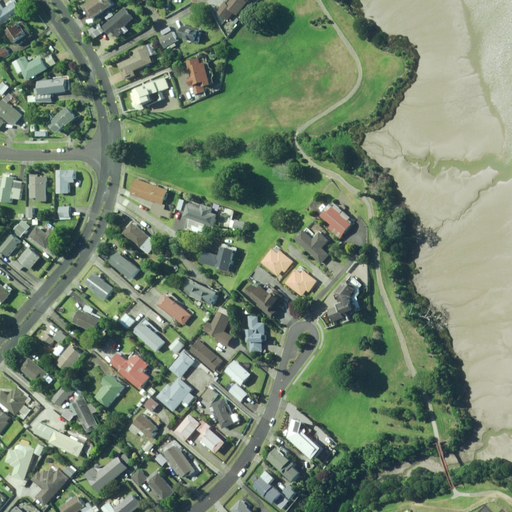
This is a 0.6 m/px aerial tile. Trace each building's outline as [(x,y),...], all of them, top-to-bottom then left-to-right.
[(94,0),(85,7),(93,18),(94,20),(105,12),(115,5),(111,0),(94,0)] [(228,1),(220,11),(231,20),(237,13),(241,16),(254,0),(234,0),(231,4),(228,1)] [(4,8),(0,1),(0,25),(22,10),(15,1),(4,8)] [(124,28),(136,18),(127,7),(107,25),(104,27),(108,31),(111,34),(114,32),(119,38),(127,32),(124,28)] [(26,39),(30,36),(32,35),(23,20),(8,30),(7,32),(9,35),(11,34),(16,41),(18,44),(26,39)] [(95,39),(106,32),(100,23),(90,30),(95,39)] [(202,30),(200,29),(185,26),(182,38),(186,39),(188,40),(190,40),(200,43),(203,30),(202,30)] [(178,39),(177,38),(173,32),(169,34),(161,39),(166,48),(178,41),(178,39)] [(0,55),(3,60),(11,55),(6,46),(0,49),(0,55)] [(126,81),(137,76),(135,71),(154,62),(147,46),(146,46),(134,51),(137,56),(134,58),(128,60),(124,62),(119,64),(125,78),(126,81)] [(48,67),(56,63),(51,54),(43,58),(42,56),(31,62),(27,55),(14,62),(15,63),(17,67),(20,72),(23,71),(28,79),(49,68),(48,67)] [(213,85),(207,63),(203,64),(201,59),(198,59),(189,62),(190,69),(188,69),(191,78),(190,79),(193,87),(196,95),(207,92),(205,88),(208,87),(213,85)] [(38,101),(54,101),(53,93),(69,91),(69,89),(67,77),(39,80),(40,82),(40,87),(41,93),(41,94),(37,94),(38,101)] [(169,88),(164,78),(138,90),(139,91),(132,94),(134,98),(133,99),(134,99),(135,103),(133,103),(135,107),(139,109),(143,110),(146,109),(144,106),(154,101),(152,96),(155,95),(154,95),(169,88)] [(0,84),(0,91),(3,94),(9,86),(3,81),(0,84)] [(16,108),(14,106),(4,98),(0,102),(0,114),(2,116),(3,116),(14,125),(15,124),(23,114),(19,110),(16,108)] [(78,116),(75,114),(68,106),(56,117),(50,122),(58,132),(60,131),(67,124),(68,125),(69,124),(78,116)] [(74,182),(75,182),(77,182),(77,169),(58,170),(59,193),(62,193),(67,193),(71,193),(71,182),(74,182)] [(12,176),(12,174),(5,173),(0,200),(12,202),(14,191),(15,191),(14,198),(21,199),(22,189),(14,187),(16,177),(12,176)] [(47,176),(45,177),(39,177),(39,174),(36,174),(31,174),(32,184),(31,184),(31,187),(32,187),(32,197),(40,197),(40,201),(48,201),(48,181),(49,181),(49,177),(47,177),(47,176)] [(156,185),(149,182),(137,178),(132,193),(132,194),(155,202),(152,210),(152,211),(161,218),(163,214),(171,217),(173,211),(166,209),(167,206),(167,205),(164,204),(169,189),(156,185)] [(205,203),(204,204),(203,208),(190,203),(185,216),(191,218),(187,227),(200,232),(200,230),(205,231),(208,224),(216,227),(217,223),(220,214),(215,212),(217,208),(216,207),(205,203)] [(343,238),(356,224),(345,214),(346,213),(337,206),(336,208),(333,205),(329,209),(330,210),(325,216),(335,224),(332,228),(343,238)] [(61,217),(71,216),(71,206),(61,206),(61,217)] [(236,228),(235,230),(238,230),(238,229),(246,231),(248,222),(238,219),(237,221),(235,228),(236,228)] [(60,233),(53,227),(43,220),(37,228),(31,236),(49,249),(51,245),(60,233)] [(159,243),(144,230),(135,222),(125,232),(149,254),(159,243)] [(28,230),(21,224),(20,224),(15,230),(23,237),(23,236),(28,230)] [(325,263),(332,256),(332,255),(325,247),(332,240),(323,231),(316,238),(307,229),(298,238),(323,264),(325,263)] [(21,242),(22,241),(14,234),(12,235),(9,239),(1,249),(8,255),(9,256),(10,255),(17,247),(21,242)] [(236,253),(237,249),(224,245),(221,256),(205,251),(201,262),(217,267),(230,271),(230,270),(232,265),(236,253)] [(36,265),(37,263),(43,257),(31,247),(25,254),(21,259),(21,260),(32,269),(36,265)] [(294,260),(287,255),(282,250),(280,253),(274,248),(263,262),(277,275),(278,276),(283,270),(286,272),(295,261),(294,260)] [(134,263),(122,252),(121,252),(112,262),(133,279),(141,269),(134,263)] [(25,267),(19,261),(18,260),(14,264),(22,271),(25,267)] [(304,273),(299,270),(298,269),(287,283),(304,296),(309,290),(310,291),(311,292),(315,287),(320,281),(307,270),(304,273)] [(104,300),(114,288),(104,280),(95,273),(87,283),(86,284),(94,290),(93,292),(104,300)] [(219,292),(189,277),(188,277),(183,287),(191,291),(189,293),(195,296),(196,295),(207,301),(206,302),(213,305),(219,292)] [(5,286),(4,285),(0,281),(0,299),(4,303),(13,293),(12,292),(5,286)] [(360,311),(359,307),(358,302),(357,303),(356,302),(355,302),(355,301),(356,301),(355,298),(354,299),(353,297),(354,297),(353,295),(359,289),(350,281),(342,291),(341,290),(338,292),(339,295),(340,294),(340,295),(339,295),(340,299),(340,298),(342,302),(343,303),(342,305),(343,307),(333,310),(336,320),(342,318),(346,317),(345,314),(347,314),(346,310),(347,309),(348,312),(350,312),(351,315),(355,314),(355,313),(360,311)] [(260,288),(256,284),(255,284),(248,292),(254,297),(254,298),(261,304),(260,305),(274,318),(275,316),(280,311),(278,309),(279,307),(285,300),(287,298),(278,289),(274,294),(263,285),(260,288)] [(189,310),(185,307),(170,294),(161,304),(185,323),(187,325),(195,315),(194,314),(189,310)] [(84,309),(91,313),(93,309),(86,305),(84,309)] [(95,332),(100,324),(102,320),(83,310),(81,309),(80,313),(77,311),(75,310),(71,319),(76,321),(75,322),(95,332)] [(227,331),(235,317),(221,311),(215,324),(211,322),(207,331),(221,338),(219,341),(222,343),(230,347),(236,336),(227,331)] [(120,320),(129,328),(136,321),(127,313),(120,320)] [(267,322),(261,323),(260,316),(251,316),(251,329),(250,329),(251,342),(252,342),(252,350),(252,352),(264,352),(264,350),(264,342),(267,342),(267,322)] [(158,352),(168,342),(147,322),(137,332),(158,352)] [(57,340),(61,344),(67,336),(60,330),(54,338),(57,340)] [(41,341),(48,348),(55,340),(54,338),(47,333),(41,341)] [(172,347),(180,354),(188,345),(180,338),(176,341),(177,342),(172,347)] [(220,355),(204,342),(201,340),(192,351),(216,371),(225,360),(220,355)] [(78,361),(82,356),(84,354),(72,344),(70,347),(57,362),(69,372),(76,364),(77,365),(79,362),(78,361)] [(196,360),(197,359),(198,358),(192,353),(190,355),(187,352),(186,352),(184,351),(181,354),(183,356),(172,369),(182,378),(197,361),(196,360)] [(121,371),(125,375),(125,376),(127,378),(128,377),(142,389),(152,377),(145,371),(148,368),(152,364),(140,354),(138,357),(135,355),(130,362),(120,353),(111,363),(121,371)] [(41,366),(37,363),(31,358),(29,360),(26,357),(20,365),(23,368),(22,369),(39,384),(43,379),(49,373),(41,366)] [(244,385),(245,384),(253,374),(237,360),(227,371),(235,378),(234,379),(236,381),(237,380),(244,385)] [(114,376),(113,375),(111,374),(107,379),(104,383),(104,384),(107,386),(102,392),(98,397),(101,399),(100,400),(104,402),(103,403),(109,408),(119,395),(121,396),(122,394),(121,393),(126,386),(114,376)] [(190,404),(197,397),(192,393),(194,389),(181,378),(173,387),(171,385),(170,384),(159,397),(175,411),(185,400),(190,404)] [(243,388),(238,384),(235,387),(231,383),(227,387),(232,391),(231,392),(243,402),(244,401),(250,394),(243,388)] [(62,406),(76,391),(68,384),(55,400),(59,404),(62,406)] [(211,403),(219,394),(214,390),(216,388),(212,384),(210,386),(211,387),(203,397),(211,403)] [(25,393),(18,387),(17,386),(14,390),(14,389),(13,390),(11,392),(9,395),(4,391),(3,390),(0,393),(0,402),(15,416),(27,403),(25,401),(28,397),(24,394),(25,393)] [(95,413),(91,405),(86,394),(75,399),(74,400),(75,404),(73,405),(78,415),(80,414),(89,433),(101,427),(95,413)] [(160,405),(161,404),(153,397),(146,406),(154,412),(155,411),(160,405)] [(238,423),(234,416),(227,398),(214,404),(214,405),(220,419),(222,422),(225,429),(233,425),(238,423)] [(5,413),(1,409),(0,408),(0,433),(9,423),(7,421),(10,418),(5,413)] [(77,415),(71,409),(66,415),(72,421),(77,415)] [(159,427),(144,414),(135,424),(144,431),(142,434),(145,436),(146,434),(153,439),(158,432),(156,431),(159,427)] [(201,431),(208,423),(204,420),(202,423),(192,415),(177,432),(188,441),(189,440),(199,429),(201,431)] [(208,423),(201,431),(205,434),(201,439),(211,447),(219,453),(228,442),(226,441),(211,428),(212,427),(209,424),(208,423)] [(301,446),(308,439),(302,434),(303,433),(295,426),(293,427),(286,436),(295,443),(296,442),(301,446)] [(55,431),(47,427),(46,427),(41,436),(51,441),(55,431)] [(65,434),(61,432),(58,430),(52,442),(81,457),(84,450),(87,445),(83,442),(80,441),(65,434)] [(329,439),(326,436),(320,431),(316,436),(310,442),(313,445),(312,446),(315,449),(316,447),(320,451),(321,450),(328,457),(337,447),(336,446),(329,440),(330,440),(329,439)] [(157,446),(153,442),(146,448),(150,452),(157,446)] [(42,456),(47,447),(42,444),(39,449),(37,453),(42,456)] [(37,449),(30,446),(29,446),(28,447),(22,445),(20,449),(19,449),(18,451),(14,449),(13,449),(8,461),(14,463),(13,465),(16,466),(18,467),(14,477),(26,481),(27,478),(38,449),(37,449)] [(198,471),(180,446),(179,447),(177,446),(166,453),(169,458),(172,461),(170,462),(175,469),(176,469),(181,475),(182,474),(185,478),(186,477),(190,474),(191,476),(198,471)] [(297,464),(296,463),(279,448),(270,458),(286,473),(285,474),(295,482),(301,476),(303,474),(295,467),(297,464)] [(127,453),(123,456),(130,465),(134,462),(127,453)] [(170,461),(168,459),(163,454),(157,459),(165,466),(170,461)] [(120,476),(130,468),(120,456),(118,458),(117,458),(100,472),(96,467),(91,471),(91,472),(87,475),(87,476),(88,477),(101,492),(110,485),(111,484),(116,480),(117,479),(119,477),(120,476)] [(325,465),(317,458),(313,462),(322,469),(325,465)] [(76,471),(72,468),(70,466),(67,470),(65,471),(72,477),(77,472),(76,471)] [(71,478),(64,473),(60,469),(60,470),(56,474),(51,470),(49,472),(47,470),(46,469),(43,473),(40,471),(34,478),(33,480),(44,490),(37,498),(38,499),(46,507),(67,482),(71,478)] [(150,479),(150,478),(142,469),(133,476),(142,486),(143,485),(150,479)] [(178,493),(172,485),(161,472),(151,481),(150,482),(154,487),(167,502),(178,493)] [(268,497),(276,487),(275,485),(272,483),(273,482),(266,476),(256,487),(268,497)] [(276,487),(268,497),(276,504),(277,503),(284,509),(291,501),(290,501),(284,495),(285,494),(278,488),(276,487)] [(0,508),(9,498),(0,490),(0,508)] [(118,511),(135,511),(143,505),(134,494),(126,501),(125,500),(123,502),(123,503),(116,509),(118,511)] [(87,505),(86,504),(79,495),(62,507),(65,511),(78,511),(83,509),(85,511),(87,511),(94,508),(90,503),(87,505)] [(254,511),(251,508),(251,507),(245,500),(243,501),(234,510),(236,511),(254,511)] [(117,511),(110,502),(103,508),(105,511),(117,511)]
